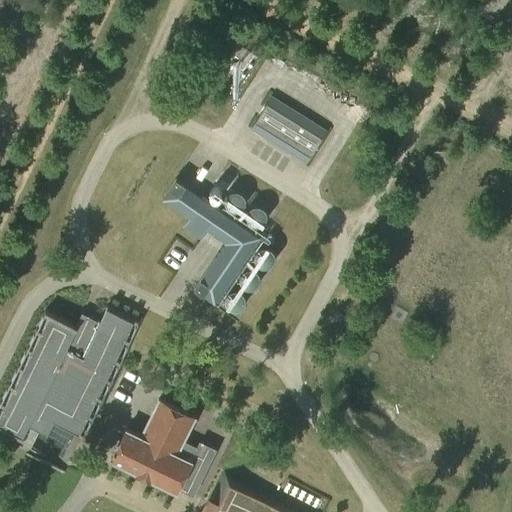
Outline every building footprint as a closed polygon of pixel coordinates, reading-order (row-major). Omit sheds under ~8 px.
[(268,95),(249,127),(305,162),(324,130),(268,95)] [(174,178),(161,198),(188,217),(181,227),(200,239),(207,229),(225,241),(193,288),(213,301),(258,235),(174,178)] [(45,310),(0,401),(0,427),(22,439),(26,431),(83,434),(138,322),(106,306),(104,308),(81,313),(75,325),(45,310)] [(112,460),(177,492),(179,489),(192,495),(214,449),(201,443),(198,448),(184,441),(195,418),(158,400),(141,435),(127,429),(112,460)] [(296,511),(221,473),(200,511),(296,511)]
